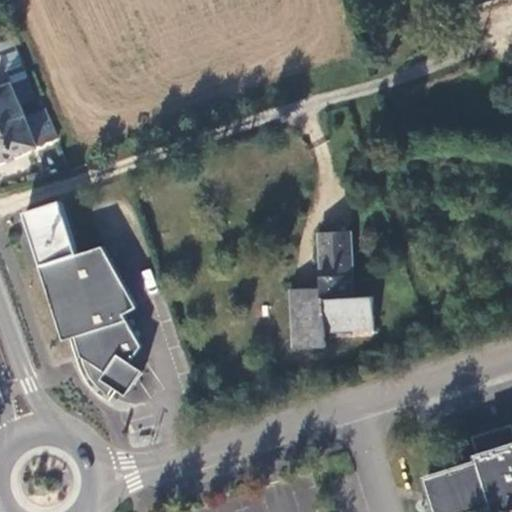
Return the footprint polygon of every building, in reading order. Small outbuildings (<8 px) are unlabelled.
[(0,169),(37,155),(35,149),(53,142),(43,120),(24,126),(19,115),(34,108),(28,94),(32,92),(12,47),(0,51),(0,169)] [(37,155),(55,148),(53,142),(35,149),(37,155)] [(38,266),(77,255),(59,202),(22,214),(38,266)] [(369,332),(368,300),(349,301),(346,235),(314,236),(316,292),(287,292),(289,352),(321,351),(320,334),(369,332)] [(124,316),(137,309),(102,248),(77,255),(38,266),(61,343),(70,341),(76,358),(79,371),(86,385),(98,398),(109,405),(113,399),(117,393),(126,399),(144,373),(131,364),(142,347),(124,316)] [(511,511),(511,426),(471,438),(476,456),(474,458),(475,463),(423,481),(427,492),(433,511),(483,511),(490,510),(490,511),(511,511)]
